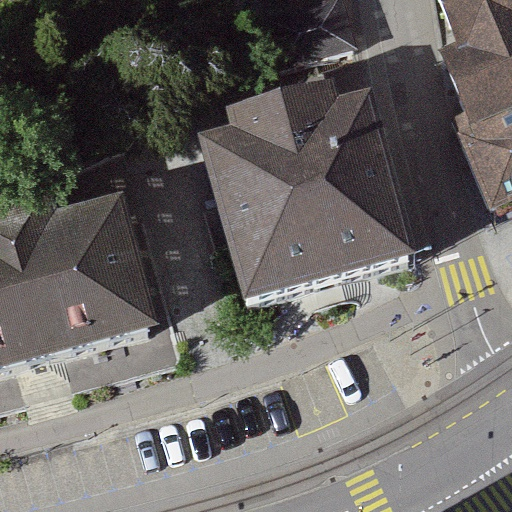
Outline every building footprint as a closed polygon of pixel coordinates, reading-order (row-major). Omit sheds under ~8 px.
[(511,0),(431,0),(456,61),(442,69),(468,137),(511,120),(511,0)] [(265,23),(279,74),(355,53),(341,2),(265,23)] [(234,146),(197,156),(246,323),(424,271),(376,108),(345,117),(339,97),(229,128),(234,146)] [(511,120),(468,137),(501,225),(511,221),(511,120)] [(125,221),(0,258),(0,426),(185,372),(173,333),(160,337),(125,221)]
